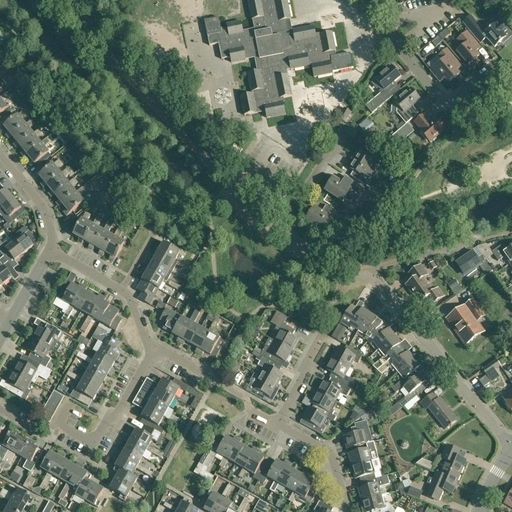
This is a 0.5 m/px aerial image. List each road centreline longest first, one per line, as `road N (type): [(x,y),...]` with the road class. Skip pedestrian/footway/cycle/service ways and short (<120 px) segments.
road 1 (residential): [(511,447),(362,273)]
road 2 (residential): [(493,65),(446,103),(395,44),(392,0)]
road 3 (residential): [(56,422),(98,444),(153,347)]
